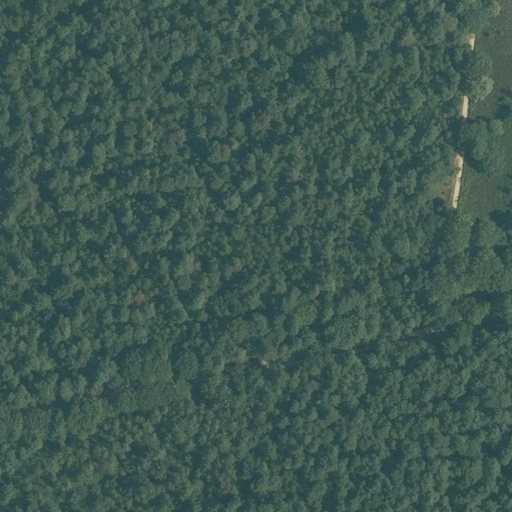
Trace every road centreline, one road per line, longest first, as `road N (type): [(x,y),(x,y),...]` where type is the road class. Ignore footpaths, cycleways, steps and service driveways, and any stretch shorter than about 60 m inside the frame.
road 1 (track): [(511,323),(0,417)]
road 2 (unknown): [(467,338),(437,246),(430,184),(453,0)]
road 3 (track): [(475,0),(454,193),(467,338)]
road 4 (track): [(373,0),(188,153)]
